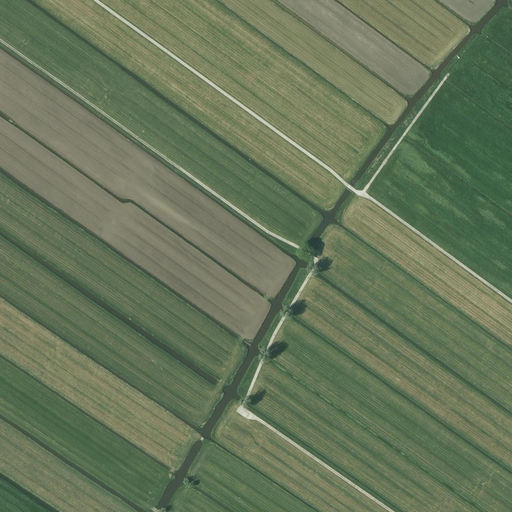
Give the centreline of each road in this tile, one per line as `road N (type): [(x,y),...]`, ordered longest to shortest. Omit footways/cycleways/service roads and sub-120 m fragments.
road 1 (track): [(0,40),(317,260),(241,408),(391,511)]
road 2 (track): [(96,0),(511,302)]
road 3 (track): [(446,76),(362,193)]
